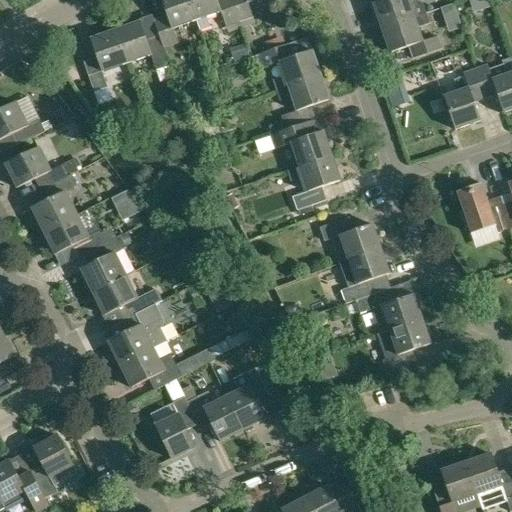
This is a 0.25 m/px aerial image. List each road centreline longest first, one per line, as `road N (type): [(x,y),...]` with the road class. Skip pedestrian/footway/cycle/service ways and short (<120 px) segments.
road 1 (residential): [(169,511),(355,426),(392,427)]
road 2 (residential): [(511,344),(474,313),(448,266),(425,251),(395,174)]
road 3 (residential): [(395,174),(330,0)]
road 4 (residential): [(154,511),(124,472),(79,380)]
road 5 (residential): [(79,380),(37,289),(0,274)]
road 6 (residential): [(392,427),(465,412),(511,387)]
road 7 (residential): [(395,174),(511,143)]
